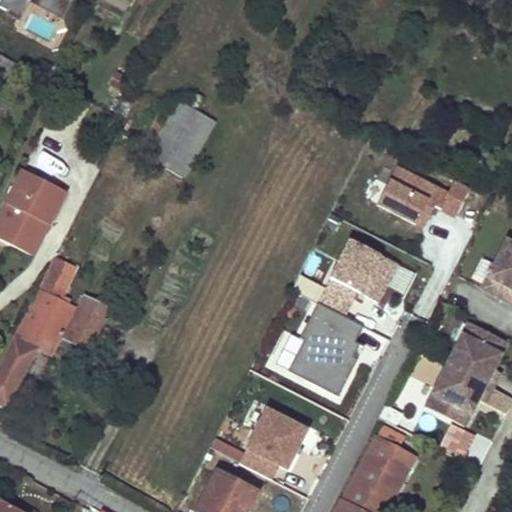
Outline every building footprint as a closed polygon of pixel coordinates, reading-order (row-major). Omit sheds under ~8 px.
[(0,56),(0,77),(3,79),(11,62),(0,56)] [(213,124),(178,103),(164,127),(155,144),(148,156),(183,177),(213,124)] [(155,144),(164,127),(154,122),(145,138),(155,144)] [(474,143),(458,171),(468,177),(479,157),(484,148),(474,143)] [(499,155),(484,147),(484,148),(479,157),(494,165),(499,155)] [(448,195),(396,168),(377,206),(424,229),(432,213),(429,211),(432,206),(456,218),(470,189),(455,181),(448,195)] [(40,222),(57,188),(23,172),(0,218),(0,240),(31,257),(48,225),(40,222)] [(40,222),(48,225),(64,192),(57,188),(40,222)] [(349,241),(317,304),(344,318),(357,293),(377,303),(396,265),(349,241)] [(511,244),(506,241),(484,284),(503,294),(500,299),(511,304),(511,244)] [(76,257),(60,249),(40,290),(60,300),(74,272),(70,270),(76,257)] [(503,294),(484,284),(481,289),(500,299),(503,294)] [(61,338),(62,339),(77,309),(60,300),(40,290),(0,369),(0,405),(6,408),(35,350),(32,349),(38,336),(57,346),(61,338)] [(83,298),(77,309),(97,319),(102,307),(83,298)] [(303,341),(287,373),(337,398),(356,360),(352,358),(359,345),(354,343),(362,327),(344,318),(317,304),(299,339),(303,341)] [(97,319),(77,309),(62,339),(70,343),(88,352),(103,322),(97,319)] [(484,404),(500,373),(493,370),(489,367),(493,360),(497,363),(507,343),(468,323),(425,407),(463,427),(474,407),(469,405),(473,398),(477,400),(484,404)] [(50,358),(57,346),(38,336),(32,349),(35,350),(50,358)] [(62,339),(61,338),(57,346),(66,350),(70,343),(62,339)] [(469,405),(474,407),(477,400),(473,398),(469,405)] [(265,411),(238,465),(271,482),(279,467),(285,470),(306,432),(265,411)] [(462,461),(474,437),(450,424),(437,449),(462,461)] [(378,455),(369,450),(362,463),(371,468),(378,455)] [(392,462),(378,455),(371,468),(362,463),(352,481),(375,493),(392,462)] [(217,473),(196,511),(195,511),(246,511),(256,493),(217,473)] [(375,493),(352,481),(335,511),(384,511),(390,501),(375,493)] [(19,511),(0,502),(0,511),(19,511)]
